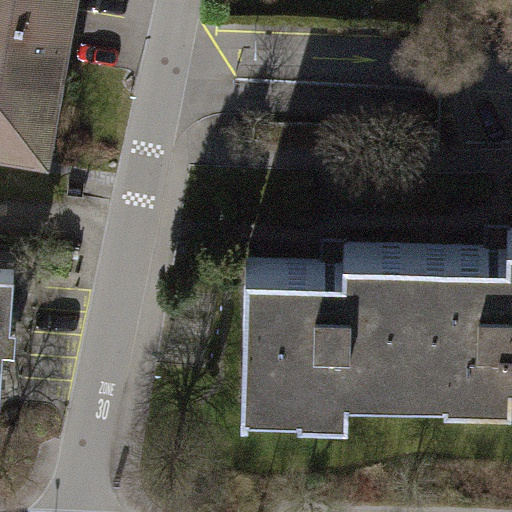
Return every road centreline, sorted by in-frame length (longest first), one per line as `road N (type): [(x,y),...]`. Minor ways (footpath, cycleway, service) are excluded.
road 1 (residential): [(165,70),(88,454),(88,511)]
road 2 (residential): [(165,70),(241,57),(511,69)]
